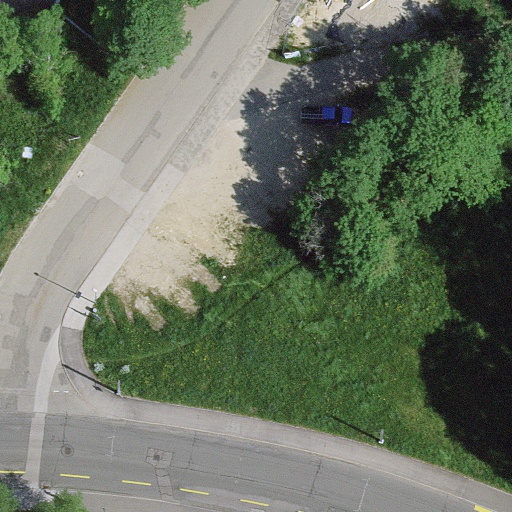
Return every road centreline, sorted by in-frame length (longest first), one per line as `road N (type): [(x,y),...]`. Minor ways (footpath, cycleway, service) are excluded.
road 1 (residential): [(13,446),(31,302),(54,252),(231,0)]
road 2 (residential): [(13,446),(115,449),(257,469),(402,511)]
